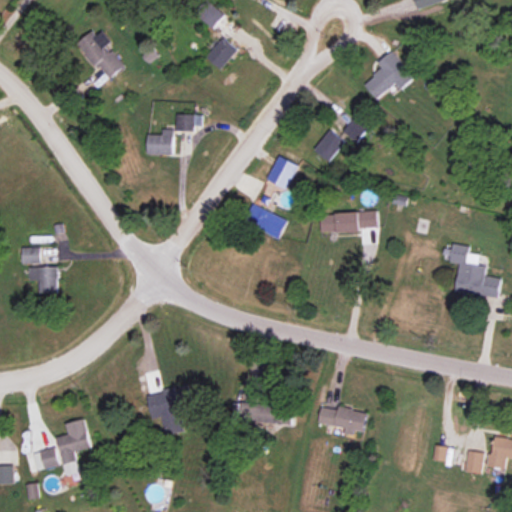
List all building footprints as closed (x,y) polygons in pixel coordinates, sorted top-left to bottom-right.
[(206,0),(196,15),(216,28),(226,12),(208,0),(206,0)] [(416,0),(419,8),(445,0),(416,0)] [(81,44),(109,79),(126,66),(109,44),(113,41),(102,27),(81,44)] [(208,57),(223,69),(239,49),(224,37),(208,57)] [(416,76),(393,50),(378,63),(383,68),(365,84),(378,99),(395,83),(401,90),(416,76)] [(177,130),(196,131),(196,125),(203,125),(204,114),(178,113),(177,130)] [(149,134),(149,154),(175,154),(175,129),(164,128),(164,134),(149,134)] [(346,140),(331,129),(315,149),(331,161),(346,140)] [(269,179),(288,189),(300,165),(281,155),(269,179)] [(289,219),(264,209),(256,227),(281,237),(289,219)] [(322,213),(322,231),(379,229),(378,211),(322,213)] [(456,291),(499,297),(502,278),(486,275),(488,266),(479,264),(481,254),(470,252),(471,246),(454,243),(451,262),(460,263),(456,291)] [(23,263),(42,263),(42,247),(23,247),(23,263)] [(59,266),(30,266),(30,280),(40,281),(39,292),(59,292),(59,266)] [(181,410),(194,407),(190,386),(148,394),(153,419),(163,417),(166,435),(185,432),(181,410)] [(242,424),(294,422),(293,402),(241,404),(242,424)] [(319,422),(346,427),(345,433),(353,434),(355,429),(365,431),(369,412),(340,406),(339,409),(322,406),(319,422)] [(67,422),(69,434),(58,436),(67,475),(81,472),(76,451),(92,447),(86,418),(67,422)] [(511,438),(496,435),(492,454),(489,454),(487,465),(506,468),(508,457),(511,457),(511,438)] [(448,446),(435,445),(434,459),(446,460),(448,446)] [(61,464),(56,447),(34,452),(39,470),(61,464)] [(466,471),(482,473),(486,452),(469,449),(466,471)] [(0,483),(15,483),(14,465),(0,465),(0,483)]
